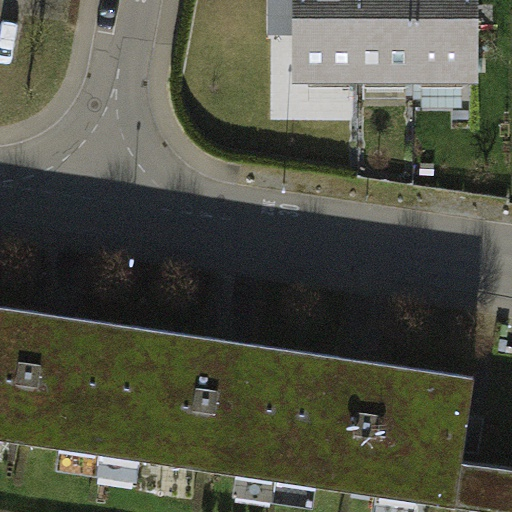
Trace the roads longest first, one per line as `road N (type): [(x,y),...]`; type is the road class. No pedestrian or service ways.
road 1 (residential): [(511,262),(93,197)]
road 2 (residential): [(93,197),(135,0)]
